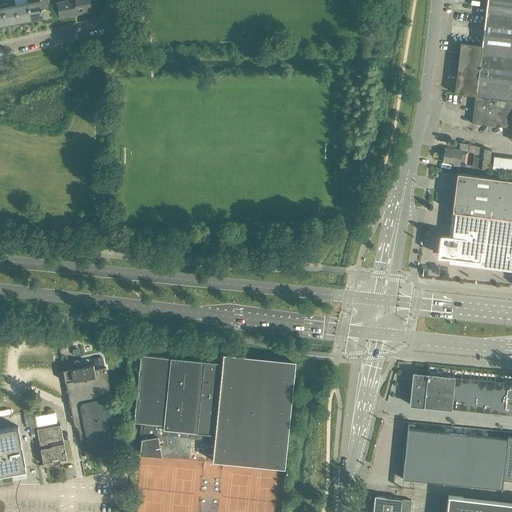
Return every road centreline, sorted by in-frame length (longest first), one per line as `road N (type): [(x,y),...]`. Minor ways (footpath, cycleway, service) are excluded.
road 1 (primary): [(379,302),(0,263)]
road 2 (primary): [(0,291),(374,335)]
road 3 (tertiary): [(379,302),(418,136),(437,0)]
road 4 (unclassified): [(337,511),(374,335)]
road 5 (unknown): [(350,454),(511,492)]
road 6 (primary): [(374,335),(511,349)]
road 7 (residential): [(0,52),(99,28),(113,0)]
road 8 (primary): [(511,315),(379,302)]
